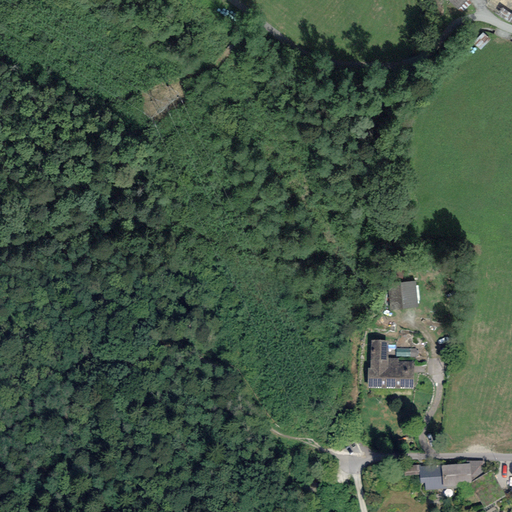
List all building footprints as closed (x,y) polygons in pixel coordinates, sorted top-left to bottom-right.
[(466,0),(449,0),(457,8),(466,0)] [(417,308),(415,281),(387,283),(389,310),(417,308)] [(387,340),(370,340),(370,368),(367,368),(367,389),(413,389),(413,362),(398,362),(398,358),(387,358),(387,340)] [(465,461),(466,464),(470,464),(471,486),(485,508),(505,496),(490,470),(485,474),(484,460),(465,461)] [(471,486),(470,464),(466,464),(420,466),(420,473),(420,475),(421,483),(425,483),(425,490),(447,489),(447,487),(471,486)] [(405,476),(420,475),(420,473),(420,466),(420,465),(405,465),(405,476)]
